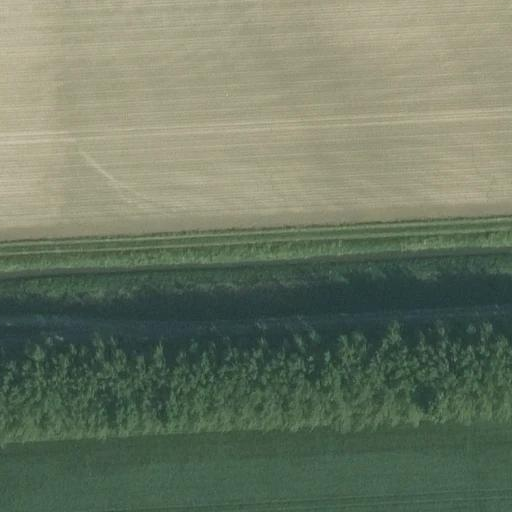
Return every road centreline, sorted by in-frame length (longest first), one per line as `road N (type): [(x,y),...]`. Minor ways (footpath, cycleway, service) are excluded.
road 1 (unclassified): [(156,333),(511,312)]
road 2 (unclassified): [(0,321),(156,333)]
road 3 (unclassified): [(0,341),(156,333)]
